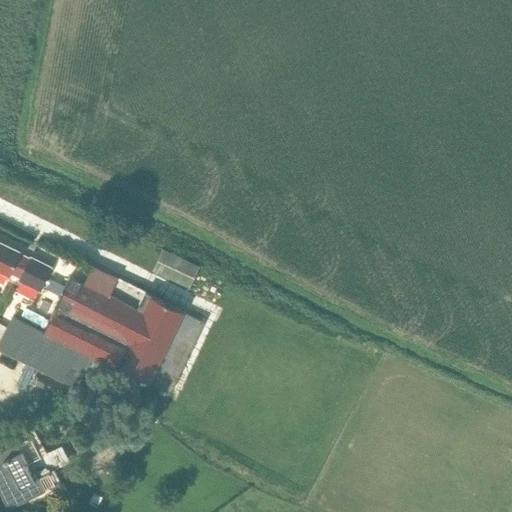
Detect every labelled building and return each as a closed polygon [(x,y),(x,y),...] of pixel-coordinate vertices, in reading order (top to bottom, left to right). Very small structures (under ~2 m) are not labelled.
[(21,279),(30,259),(21,254),(22,252),(0,241),(0,270),(10,276),(10,274),(21,279)] [(32,259),(28,281),(49,285),(54,263),(32,259)] [(143,312),(88,285),(70,276),(44,331),(58,338),(95,355),(116,365),(149,381),(150,380),(169,390),(200,324),(182,315),(184,311),(151,295),(143,312)] [(17,279),(0,313),(0,330),(49,355),(55,343),(30,331),(48,294),(17,279)] [(13,348),(7,361),(46,377),(52,364),(13,348)] [(95,355),(85,374),(107,385),(116,365),(95,355)] [(20,450),(18,446),(22,444),(20,441),(0,451),(0,489),(9,508),(27,499),(45,489),(38,477),(35,479),(27,464),(30,463),(22,448),(20,450)] [(244,511),(270,511),(275,507),(261,494),(244,511)]
